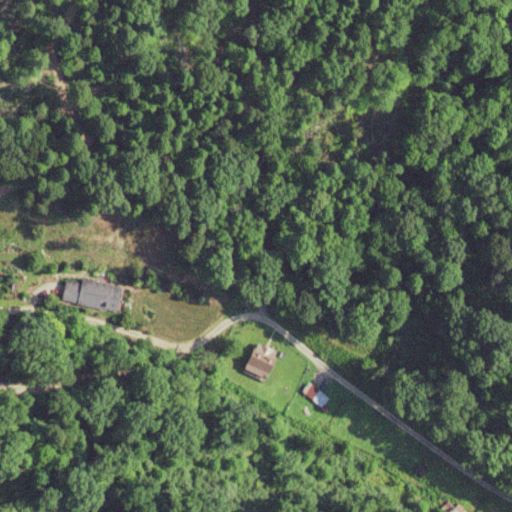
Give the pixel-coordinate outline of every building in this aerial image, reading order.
[(267,284),(273,287),(278,276),(272,273),(267,284)] [(119,291),(92,281),(83,302),(110,313),(119,291)] [(275,353),(254,343),(244,366),(265,376),(275,353)] [(327,398),(307,382),(299,392),(319,408),(327,398)] [(454,511),(445,503),(436,511),(454,511)]
